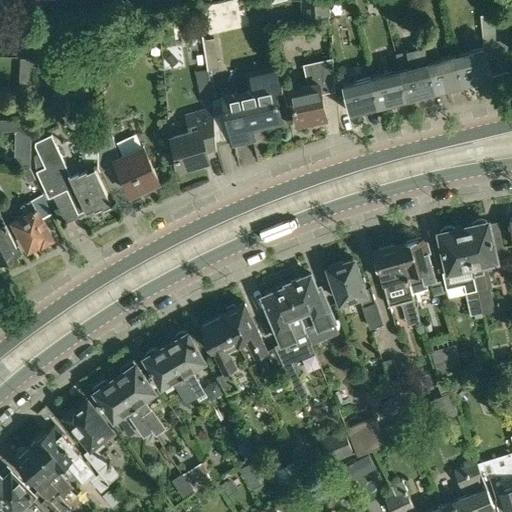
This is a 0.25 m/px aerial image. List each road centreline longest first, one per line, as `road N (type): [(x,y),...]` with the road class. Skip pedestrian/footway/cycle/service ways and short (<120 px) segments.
road 1 (primary): [(0,395),(112,311),(229,248),(370,195),(511,163)]
road 2 (primary): [(511,125),(361,162),(229,211),(125,264),(0,351)]
